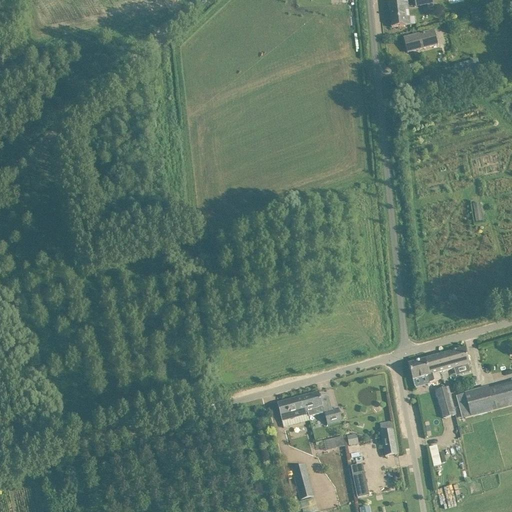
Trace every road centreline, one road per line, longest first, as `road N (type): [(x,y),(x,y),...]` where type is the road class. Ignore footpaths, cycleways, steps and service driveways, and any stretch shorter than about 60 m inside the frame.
road 1 (unclassified): [(0,467),(392,357)]
road 2 (unclassified): [(408,352),(373,0)]
road 3 (tertiary): [(0,184),(205,0)]
road 4 (unclassified): [(423,511),(392,357)]
